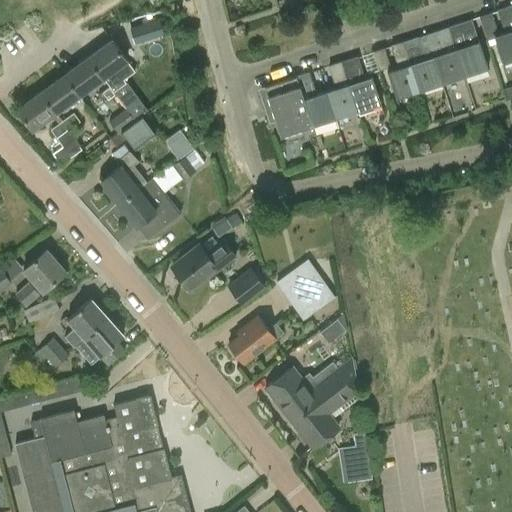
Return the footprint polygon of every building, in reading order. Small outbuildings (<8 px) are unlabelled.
[(503,65),(511,61),(511,15),(509,7),(497,11),(503,32),(497,34),(491,13),(479,17),(487,41),(494,39),(503,65)] [(130,29),(135,44),(164,35),(159,19),(130,29)] [(471,19),(447,27),(463,78),(487,70),(477,42),(478,41),(471,19)] [(441,85),(463,78),(447,27),(425,34),(441,85)] [(425,34),(402,42),(418,93),(441,85),(425,34)] [(134,72),(127,62),(113,42),(90,59),(104,79),(109,86),(113,92),(125,83),(123,80),(134,72)] [(390,46),(397,68),(387,72),(396,100),(418,93),(402,42),(390,46)] [(357,56),(339,62),(356,114),(380,106),(371,77),(365,79),(357,56)] [(79,97),(104,79),(90,59),(65,77),(79,97)] [(335,89),(325,92),(334,121),(356,114),(339,62),(327,66),(335,89)] [(325,92),(316,95),(309,72),(295,77),(311,129),(334,121),(325,92)] [(56,113),(79,97),(65,77),(41,94),(56,113)] [(289,136),(311,129),(295,77),(257,89),(268,123),(283,119),(289,136)] [(116,96),(113,92),(109,86),(97,95),(104,104),(116,96)] [(128,109),(138,100),(126,88),(116,97),(128,109)] [(69,130),(62,121),(56,113),(41,94),(17,111),(31,131),(52,116),(58,124),(50,130),(62,146),(52,153),(60,165),(81,150),(78,145),(79,145),(69,130)] [(108,121),(117,133),(134,120),(126,108),(108,121)] [(73,113),(62,121),(69,130),(80,122),(73,113)] [(142,114),(141,115),(134,120),(117,133),(109,138),(116,147),(126,139),(134,150),(156,134),(142,114)] [(161,138),(175,158),(192,146),(178,127),(161,138)] [(146,181),(134,166),(138,163),(130,153),(117,163),(120,167),(101,182),(118,204),(146,181)] [(184,156),(173,165),(184,180),(195,171),(184,156)] [(146,181),(118,204),(136,228),(155,213),(164,225),(179,213),(151,177),(146,181)] [(225,244),(221,248),(213,237),(172,268),(189,291),(205,279),(206,281),(236,258),(225,244)] [(31,281),(15,296),(8,302),(14,308),(20,302),(24,307),(41,292),(41,293),(65,272),(46,251),(23,272),(31,281)] [(14,258),(0,267),(0,290),(11,283),(10,282),(23,269),(14,258)] [(275,282),(302,320),(335,297),(308,259),(275,282)] [(250,267),(226,286),(242,306),(266,287),(250,267)] [(60,309),(53,296),(23,310),(30,324),(60,309)] [(74,347),(75,345),(106,319),(90,300),(67,321),(74,328),(65,336),(74,347)] [(276,340),(275,339),(283,333),(275,323),(267,329),(258,318),(237,334),(239,337),(229,346),(244,365),(276,340)] [(319,332),(328,344),(346,330),(337,318),(319,332)] [(92,364),(100,357),(107,366),(125,349),(118,341),(123,337),(106,319),(75,345),(92,364)] [(46,358),(48,360),(62,347),(53,337),(30,357),(36,363),(42,359),(43,360),(46,358)] [(69,355),(62,347),(48,360),(55,368),(69,355)] [(339,427),(329,415),(359,391),(353,355),(336,368),(332,361),(312,377),(309,373),(301,379),(292,366),(264,388),(311,448),(339,427)] [(0,396),(0,446),(5,446),(9,444),(0,413),(86,390),(82,375),(0,396)] [(189,511),(186,498),(182,499),(175,475),(170,477),(162,448),(155,449),(149,427),(156,425),(148,395),(112,404),(115,417),(104,420),(103,415),(76,422),(73,411),(30,422),(34,438),(14,443),(32,511),(189,511)] [(341,479),(364,478),(362,444),(339,445),(341,479)]
